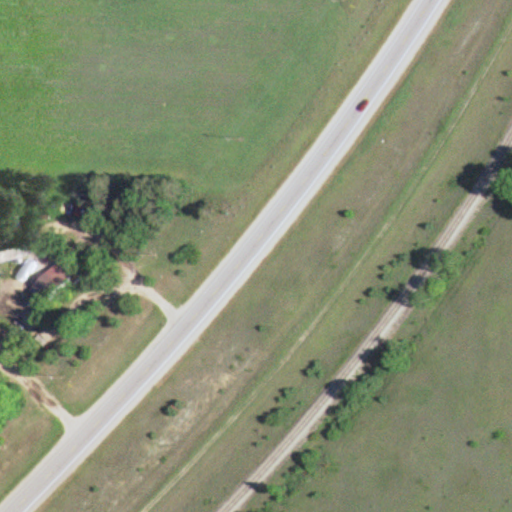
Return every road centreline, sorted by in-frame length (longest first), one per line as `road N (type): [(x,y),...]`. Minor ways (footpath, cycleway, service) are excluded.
road 1 (primary): [(430,0),(273,219),(11,511)]
road 2 (track): [(511,12),(454,119),(283,357),(140,511)]
